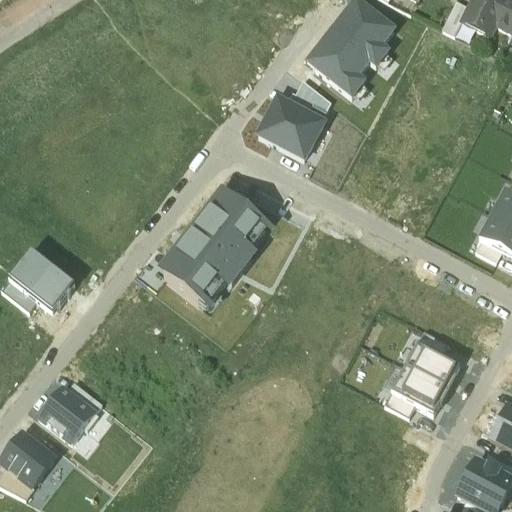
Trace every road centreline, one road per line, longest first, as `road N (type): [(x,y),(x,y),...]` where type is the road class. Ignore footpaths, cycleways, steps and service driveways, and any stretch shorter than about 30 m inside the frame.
road 1 (residential): [(218,146),(0,425)]
road 2 (residential): [(511,306),(218,146)]
road 3 (residential): [(425,511),(511,344)]
road 4 (residential): [(315,19),(218,146)]
